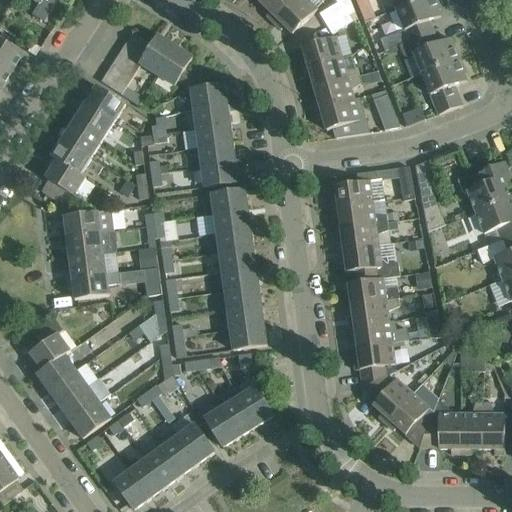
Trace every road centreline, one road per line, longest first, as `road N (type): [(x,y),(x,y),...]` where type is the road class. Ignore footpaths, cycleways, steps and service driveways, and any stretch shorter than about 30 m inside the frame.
road 1 (residential): [(322,424),(286,164)]
road 2 (residential): [(511,106),(391,152),(286,164)]
road 3 (residential): [(286,164),(270,89),(252,59),(177,0)]
road 4 (residential): [(0,161),(102,0)]
road 5 (residential): [(322,424),(286,438),(176,511)]
road 6 (residential): [(0,388),(88,511)]
road 7 (residential): [(511,498),(414,498),(375,484)]
